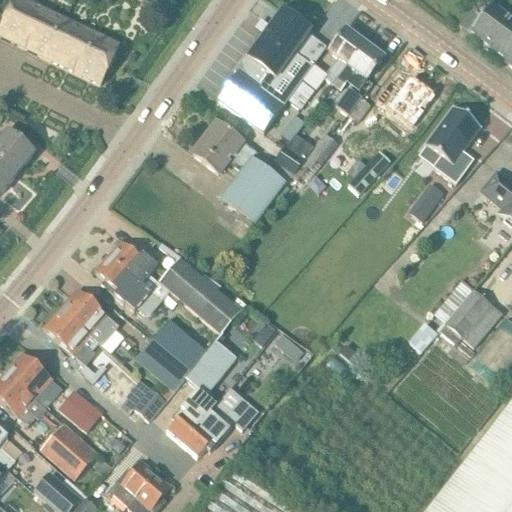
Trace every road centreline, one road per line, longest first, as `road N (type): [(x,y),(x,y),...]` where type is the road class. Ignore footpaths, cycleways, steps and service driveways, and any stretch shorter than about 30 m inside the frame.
road 1 (tertiary): [(0,314),(233,0)]
road 2 (residential): [(0,317),(184,473)]
road 3 (residential): [(511,100),(373,0)]
